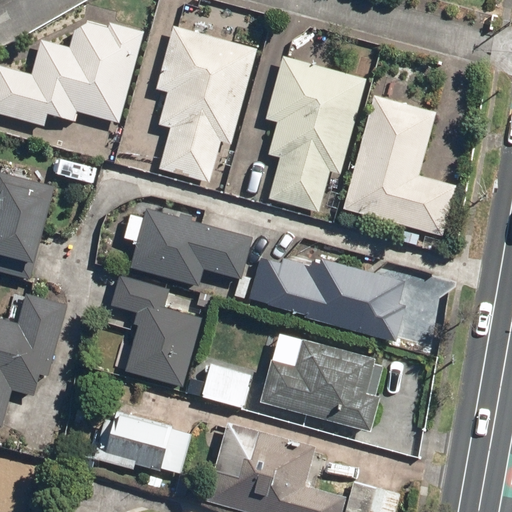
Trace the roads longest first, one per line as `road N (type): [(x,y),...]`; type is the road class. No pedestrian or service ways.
road 1 (residential): [(511,53),(316,0)]
road 2 (primary): [(511,316),(478,511)]
